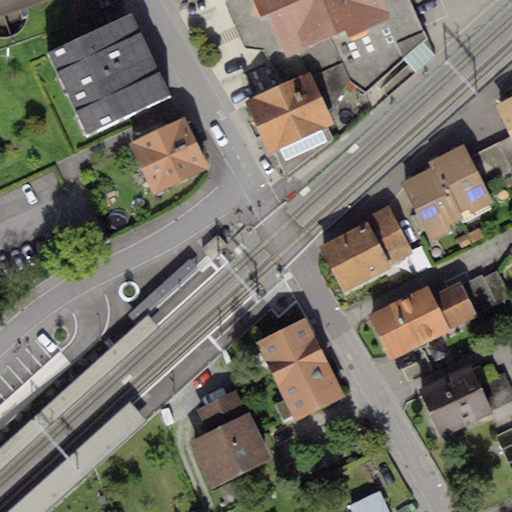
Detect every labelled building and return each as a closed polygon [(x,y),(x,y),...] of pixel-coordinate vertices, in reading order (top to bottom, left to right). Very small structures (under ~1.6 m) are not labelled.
[(52,0),(0,0),(0,19),(53,1),(52,0)] [(226,0),(225,2),(245,47),(264,49),(271,65),(299,52),(332,38),(344,33),(347,39),(393,19),(384,0),(226,0)] [(332,38),(351,80),(367,91),(402,59),(421,41),(427,37),(409,0),(384,0),(393,19),(347,39),(344,33),(332,38)] [(131,14),(47,53),(86,133),(169,94),(131,14)] [(299,52),(309,72),(328,111),(351,80),(332,38),(299,52)] [(434,56),(421,41),(402,59),(416,73),(434,56)] [(309,72),(245,101),(268,151),(273,149),(285,177),(332,140),(326,127),(334,123),(328,111),(309,72)] [(511,98),(497,105),(511,137),(511,138),(511,98)] [(183,118),(129,144),(153,194),(207,168),(183,118)] [(511,138),(511,137),(471,156),(486,186),(511,173),(511,138)] [(466,145),(433,161),(435,167),(459,215),(470,209),(472,214),(494,203),(486,186),(471,156),(466,145)] [(459,215),(435,167),(402,183),(431,241),(452,231),(449,225),(461,219),(459,215)] [(371,225),(321,252),(343,292),(414,253),(389,207),(367,218),(371,225)] [(217,235),(202,249),(212,261),(219,252),(228,246),(217,235)] [(481,274),(461,285),(476,314),(509,297),(496,273),(484,279),(481,274)] [(427,286),(369,315),(391,358),(476,314),(461,285),(460,282),(432,296),(427,286)] [(0,472),(159,329),(148,316),(109,351),(0,449),(0,472)] [(306,317),(257,343),(296,419),(345,394),(306,317)] [(472,370),(421,392),(439,436),(491,415),(489,411),(477,384),(472,370)] [(511,391),(504,372),(477,384),(489,411),(511,401),(511,391)] [(207,434),(250,414),(238,388),(195,408),(207,434)] [(129,402),(7,511),(46,511),(146,422),(129,402)] [(207,434),(189,443),(210,488),(271,460),(250,414),(207,434)] [(511,429),(494,438),(511,477),(511,429)] [(350,506),(352,511),(389,511),(380,492),(350,506)]
